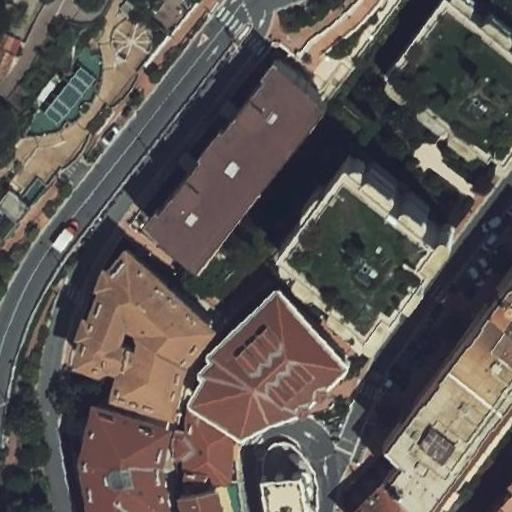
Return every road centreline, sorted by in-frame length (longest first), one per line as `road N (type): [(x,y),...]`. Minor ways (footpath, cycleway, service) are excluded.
road 1 (residential): [(252,0),(253,40),(109,219),(69,293),(46,404),(48,471),(59,511)]
road 2 (tertiary): [(0,350),(46,253),(249,0)]
road 3 (residential): [(511,192),(374,377),(330,470)]
road 4 (primary): [(152,511),(0,382)]
road 5 (residential): [(249,511),(251,455),(273,426),(288,424),(313,439),(330,470)]
